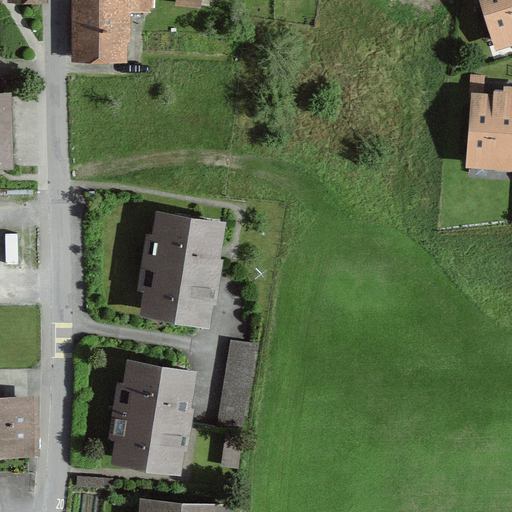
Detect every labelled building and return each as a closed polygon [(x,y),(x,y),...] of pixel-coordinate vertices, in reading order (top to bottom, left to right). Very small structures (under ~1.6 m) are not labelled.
[(119,30),(119,10),(148,10),(148,0),(79,0),(79,53),(126,54),(126,30),(119,30)] [(511,34),(511,0),(483,0),(496,40),(511,34)] [(511,160),(511,100),(504,100),(504,90),(495,89),(494,99),(474,97),(469,157),(511,160)] [(205,319),(211,280),(193,278),(199,242),(217,245),(221,223),(178,216),(176,225),(159,222),(156,238),(160,239),(153,285),(149,285),(147,301),(164,303),(162,312),(205,319)] [(229,350),(226,363),(252,367),(256,344),(230,339),(229,350)] [(216,426),(242,430),(252,367),(226,363),(216,426)] [(176,467),(183,428),(164,425),(169,390),(188,393),(192,371),(149,364),(147,373),(130,370),(127,386),(132,387),(124,433),(120,433),(118,449),(135,451),(134,460),(176,467)] [(0,444),(28,444),(28,402),(0,401),(0,444)] [(230,511),(230,509),(150,503),(148,511),(230,511)]
